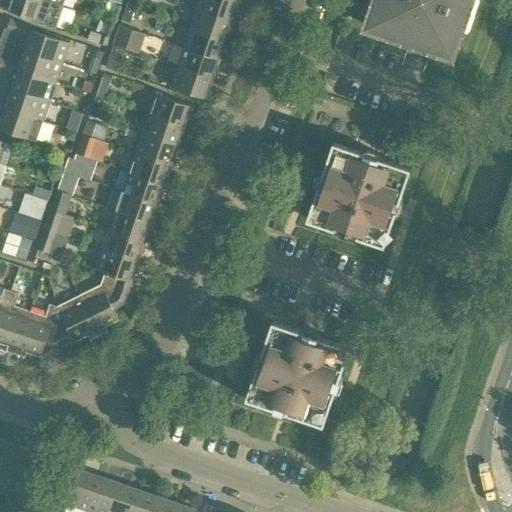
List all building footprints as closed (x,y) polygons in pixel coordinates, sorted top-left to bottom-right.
[(45,0),(10,0),(7,9),(44,22),(43,24),(56,28),(63,6),(45,0)] [(128,0),(127,6),(135,9),(138,0),(128,0)] [(236,0),(200,0),(197,8),(234,21),(240,1),(236,0)] [(375,0),(366,26),(453,55),(471,0),(375,0)] [(127,6),(122,20),(131,23),(135,9),(127,6)] [(197,8),(191,28),(227,40),(234,21),(197,8)] [(7,29),(26,35),(29,26),(10,20),(7,29)] [(120,26),(114,45),(122,48),(136,52),(143,34),(120,26)] [(191,28),(184,47),(221,59),(227,40),(191,28)] [(32,30),(25,50),(63,63),(70,43),(32,30)] [(114,45),(109,59),(117,61),(122,48),(114,45)] [(184,47),(178,66),(214,79),(221,59),(184,47)] [(25,50),(19,69),(56,82),(63,63),(25,50)] [(17,62),(8,59),(4,71),(13,74),(17,62)] [(178,66),(171,86),(207,99),(214,79),(178,66)] [(19,69),(12,89),(50,102),(56,82),(19,69)] [(101,82),(96,96),(105,99),(109,85),(101,82)] [(12,89),(5,108),(43,121),(50,102),(12,89)] [(156,94),(149,114),(185,126),(192,106),(156,94)] [(96,96),(91,110),(100,113),(105,99),(96,96)] [(5,108),(0,124),(0,128),(37,141),(43,121),(5,108)] [(149,114),(142,133),(179,145),(185,126),(149,114)] [(88,121),(83,135),(92,138),(96,124),(88,121)] [(142,133),(136,152),(172,165),(179,145),(142,133)] [(83,135),(78,148),(87,151),(92,138),(83,135)] [(334,143),(308,219),(384,245),(410,169),(334,143)] [(136,152),(129,172),(166,184),(172,165),(136,152)] [(69,157),(64,171),(73,174),(78,160),(69,157)] [(64,171),(60,185),(68,188),(73,174),(64,171)] [(129,172),(123,191),(159,203),(166,184),(129,172)] [(36,186),(33,195),(48,201),(51,191),(36,186)] [(123,191),(116,210),(152,223),(159,203),(123,191)] [(56,196),(51,210),(60,213),(64,199),(56,196)] [(51,210),(45,230),(67,237),(74,218),(60,213),(51,210)] [(116,210),(110,230),(146,242),(152,223),(116,210)] [(41,222),(29,218),(23,235),(35,239),(41,222)] [(45,230),(38,249),(61,257),(67,237),(45,230)] [(110,230),(103,249),(139,261),(146,242),(110,230)] [(26,260),(33,240),(23,237),(16,257),(26,260)] [(103,249),(96,269),(105,272),(105,271),(133,281),(139,261),(103,249)] [(20,265),(12,284),(32,291),(39,273),(20,265)] [(101,285),(79,295),(100,337),(109,333),(106,327),(119,320),(114,309),(125,304),(133,281),(105,271),(105,272),(101,285)] [(0,325),(12,291),(0,287),(0,325)] [(12,291),(0,325),(0,343),(8,346),(6,353),(15,356),(30,311),(15,306),(19,294),(12,291)] [(44,345),(45,345),(55,349),(73,340),(75,342),(88,336),(91,342),(100,337),(79,295),(58,306),(44,345)] [(30,311),(15,356),(24,359),(26,353),(41,357),(45,345),(44,345),(58,306),(57,306),(50,304),(46,317),(30,311)] [(273,321),(247,398),(324,424),(350,347),(273,321)] [(79,469),(67,503),(88,510),(99,476),(79,469)] [(99,476),(88,510),(92,511),(108,511),(119,482),(99,476)] [(119,482),(108,511),(130,511),(138,489),(119,482)] [(138,489),(130,511),(151,511),(157,495),(138,489)] [(157,495),(151,511),(173,511),(177,502),(157,495)] [(177,502),(173,511),(196,511),(197,509),(177,502)]
